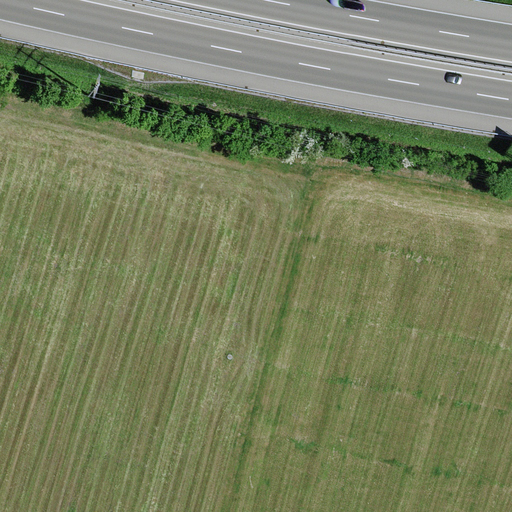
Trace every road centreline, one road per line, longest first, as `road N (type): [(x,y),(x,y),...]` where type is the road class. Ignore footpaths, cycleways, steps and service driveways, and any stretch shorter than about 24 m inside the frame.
road 1 (motorway): [(0,0),(511,102)]
road 2 (motorway): [(511,49),(246,0)]
